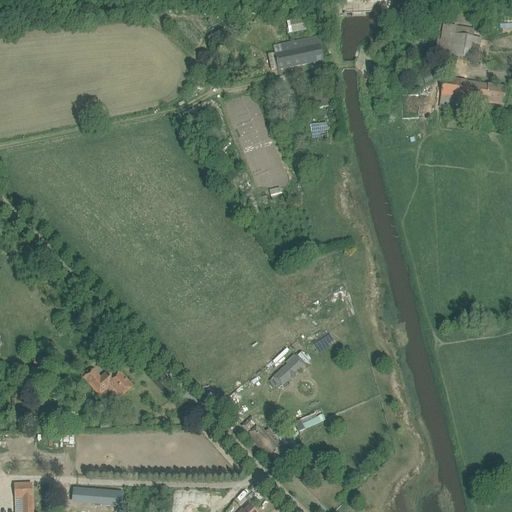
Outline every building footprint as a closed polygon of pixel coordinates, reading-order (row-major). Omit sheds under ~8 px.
[(444,24),(438,55),(469,60),(478,62),(482,39),(473,38),(474,30),(453,26),(454,22),(447,20),(446,25),(444,24)] [(274,46),(276,55),(279,70),(323,61),(319,37),(274,46)] [(430,74),(422,78),(425,83),(432,80),(430,74)] [(507,88),(454,79),(444,78),(440,107),(464,111),(466,100),(504,106),(507,88)] [(309,92),(312,110),(333,106),(329,88),(309,92)] [(282,387),(307,365),(298,356),(273,378),(282,387)] [(50,358),(34,359),(35,369),(50,368),(50,358)] [(122,398),(126,395),(133,388),(120,373),(115,378),(110,372),(101,380),(93,371),(86,378),(100,394),(111,385),(122,398)] [(246,424),(242,427),(249,436),(248,437),(261,451),(263,453),(275,466),(282,459),(291,451),(285,445),(284,447),(269,430),(266,433),(260,426),(254,420),(250,420),(246,424)] [(301,420),(295,423),(299,431),(305,428),(301,420)] [(32,511),(32,492),(32,485),(15,486),(16,498),(25,498),(25,511),(32,511)] [(75,489),(75,497),(112,500),(113,492),(75,489)]
